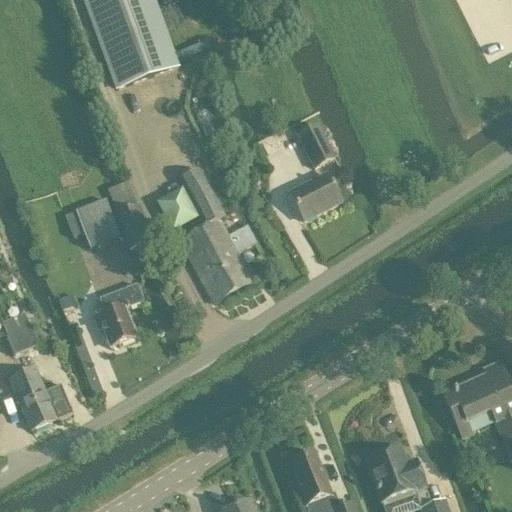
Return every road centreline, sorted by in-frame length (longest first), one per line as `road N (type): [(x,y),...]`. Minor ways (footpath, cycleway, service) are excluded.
road 1 (unclassified): [(0,479),(511,162)]
road 2 (tertiary): [(120,511),(511,270)]
